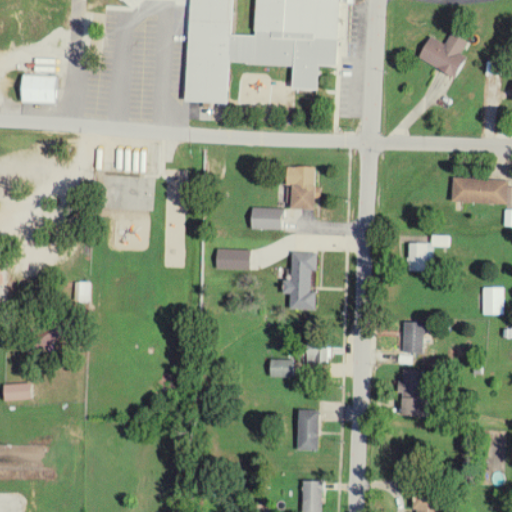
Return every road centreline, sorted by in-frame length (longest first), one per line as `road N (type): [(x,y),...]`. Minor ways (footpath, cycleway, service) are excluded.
road 1 (residential): [(358,511),(377,0)]
road 2 (residential): [(373,141),(0,122)]
road 3 (residential): [(511,144),(373,141)]
